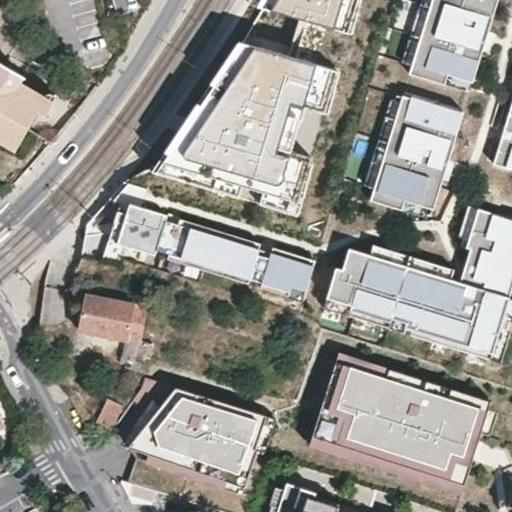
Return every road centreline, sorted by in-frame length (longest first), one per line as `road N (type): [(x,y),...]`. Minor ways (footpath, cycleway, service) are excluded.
road 1 (residential): [(172,0),(149,45),(49,178),(0,225)]
road 2 (residential): [(71,455),(0,310)]
